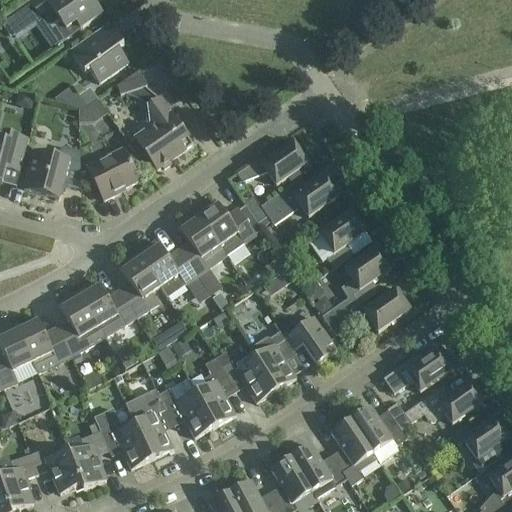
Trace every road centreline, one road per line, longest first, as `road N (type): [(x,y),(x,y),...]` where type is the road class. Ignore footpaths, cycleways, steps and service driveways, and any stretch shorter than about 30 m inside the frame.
road 1 (residential): [(114,511),(295,417),(480,296)]
road 2 (residential): [(108,246),(327,91)]
road 3 (residential): [(480,296),(327,91)]
road 4 (residential): [(327,91),(285,38),(159,0)]
road 5 (residential): [(0,310),(108,246)]
